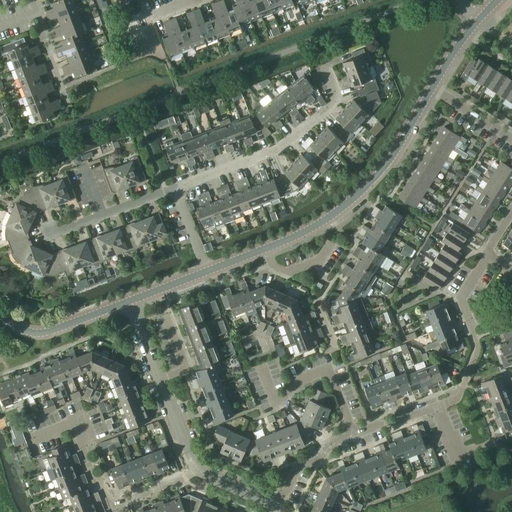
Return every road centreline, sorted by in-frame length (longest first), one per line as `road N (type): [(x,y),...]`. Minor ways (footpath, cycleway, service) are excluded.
road 1 (residential): [(205,273),(336,214),(396,152),(431,90)]
road 2 (residential): [(172,190),(280,149),(337,99),(325,68)]
road 3 (residential): [(437,406),(458,398),(479,347),(460,298),(486,256)]
road 4 (residential): [(354,434),(328,370),(291,384),(274,402),(261,366)]
road 5 (residential): [(112,504),(81,447),(80,419),(33,437)]
road 6 (residential): [(131,302),(39,334),(0,315)]
road 7 (residential): [(42,241),(172,190)]
